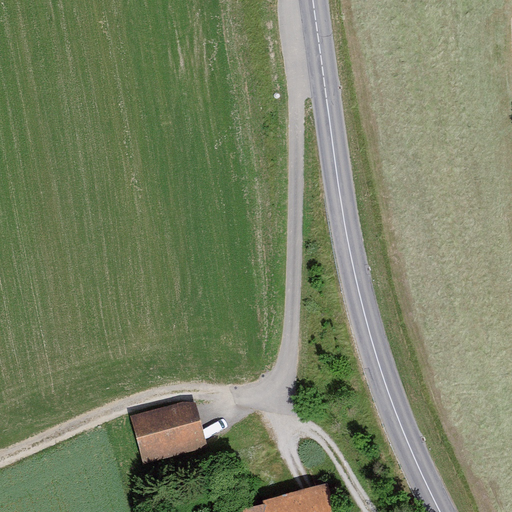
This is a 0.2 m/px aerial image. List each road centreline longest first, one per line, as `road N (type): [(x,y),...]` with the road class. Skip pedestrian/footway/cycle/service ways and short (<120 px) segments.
road 1 (secondary): [(314,0),(345,238),(373,344),(439,511)]
road 2 (track): [(365,511),(323,430),(234,394),(174,388),(0,459)]
